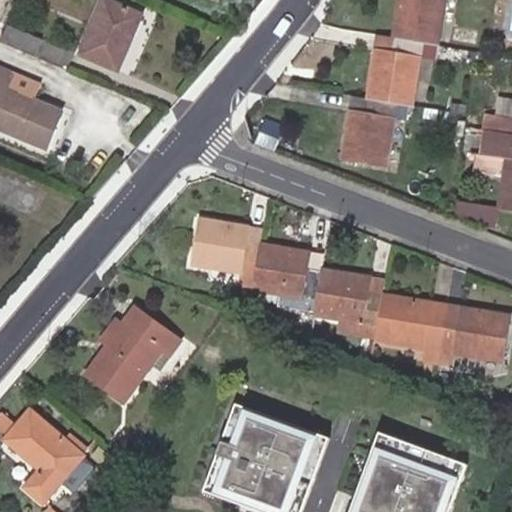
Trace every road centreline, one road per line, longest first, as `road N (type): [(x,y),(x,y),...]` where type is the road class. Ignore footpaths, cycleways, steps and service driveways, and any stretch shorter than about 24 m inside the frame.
road 1 (residential): [(188,133),(202,147),(511,263)]
road 2 (residential): [(0,355),(188,133)]
road 3 (residential): [(188,133),(314,0)]
